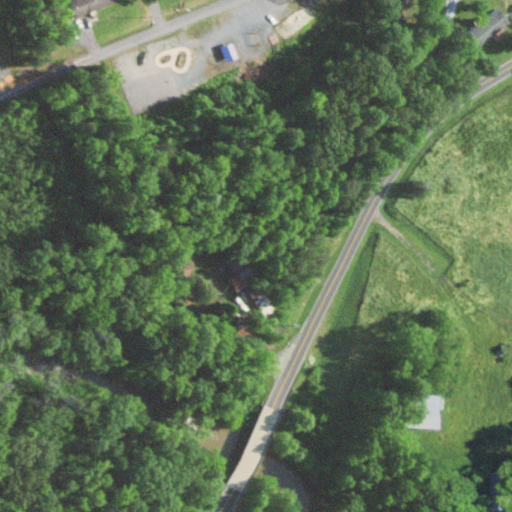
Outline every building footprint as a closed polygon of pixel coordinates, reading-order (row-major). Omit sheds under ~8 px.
[(73,18),(114,0),(68,0),(66,1),(73,18)] [(445,0),(439,18),(448,21),(454,0),(445,0)] [(505,24),(495,9),(463,32),(473,46),(505,24)] [(257,318),(270,311),(255,282),(241,289),(257,318)] [(255,351),(261,338),(230,324),(224,337),(255,351)] [(442,429),(443,393),(405,392),(404,428),(442,429)] [(511,511),(511,471),(494,472),(495,511),(511,511)]
